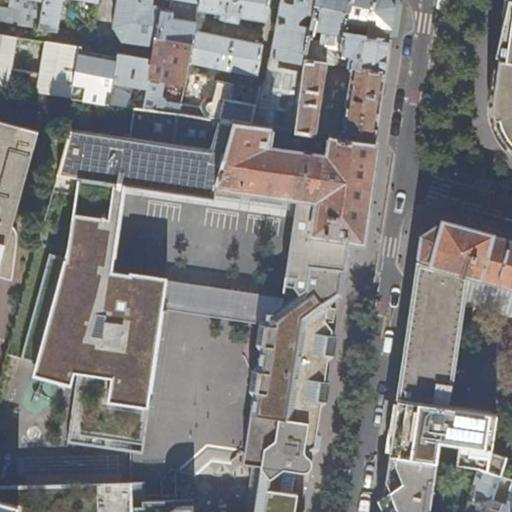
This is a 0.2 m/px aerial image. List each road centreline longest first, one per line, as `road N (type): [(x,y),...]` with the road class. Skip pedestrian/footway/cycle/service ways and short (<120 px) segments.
road 1 (residential): [(349,511),(402,177)]
road 2 (residential): [(402,177),(428,0)]
